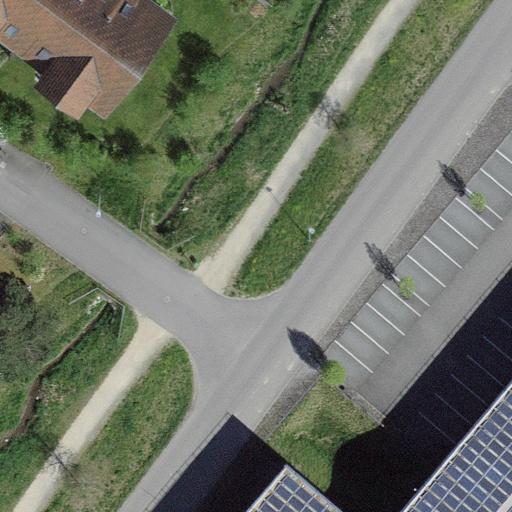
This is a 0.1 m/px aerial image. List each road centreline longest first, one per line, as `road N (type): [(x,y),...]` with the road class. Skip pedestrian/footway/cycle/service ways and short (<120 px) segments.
road 1 (residential): [(257,365),(511,29)]
road 2 (residential): [(0,191),(257,365)]
road 3 (residential): [(151,511),(257,365)]
